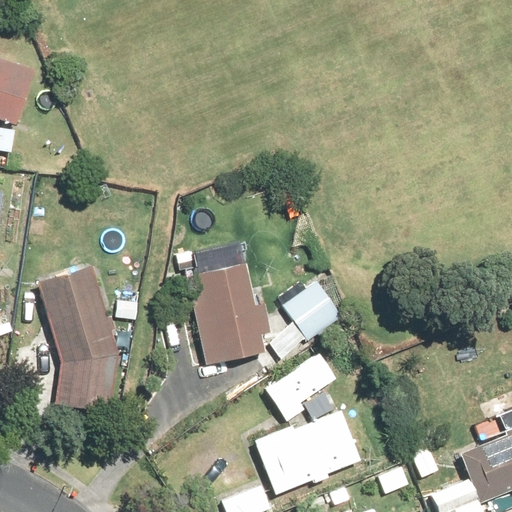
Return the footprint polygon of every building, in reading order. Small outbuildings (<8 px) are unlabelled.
[(0,119),(14,124),(33,70),(0,58),(0,119)] [(12,133),(0,130),(0,153),(8,155),(12,133)] [(247,263),(186,275),(203,363),(264,351),(261,333),(269,331),(263,301),(255,303),(247,263)] [(109,409),(117,353),(91,264),(37,280),(61,363),(56,402),(109,409)] [(290,322),(264,343),(278,360),(304,338),(306,341),(339,313),(311,278),(277,306),(290,322)] [(295,403),(328,377),(309,352),(259,391),(283,422),(300,409),(295,403)] [(253,442),(274,494),(360,459),(339,407),(253,442)] [(508,433),(458,451),(477,502),(511,489),(511,426),(506,429),(508,433)] [(421,437),(403,447),(418,478),(437,468),(421,437)] [(258,483),(217,500),(222,511),(263,511),(269,510),(258,483)]
